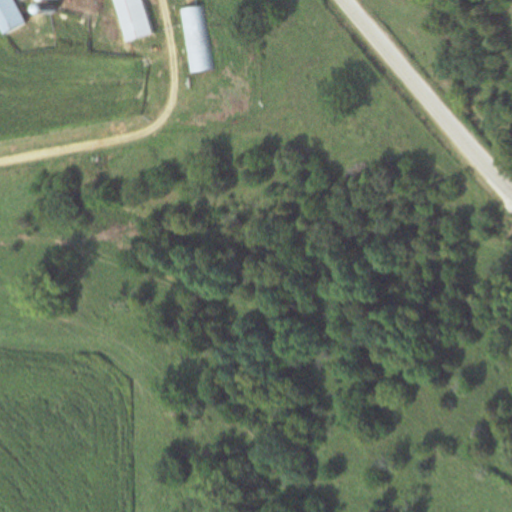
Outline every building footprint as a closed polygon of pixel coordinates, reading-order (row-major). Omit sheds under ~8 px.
[(5,0),(0,0),(0,28),(17,19),(5,0)] [(100,0),(112,38),(141,30),(132,0),(100,0)] [(122,0),(135,43),(166,34),(156,0),(122,0)] [(168,6),(177,70),(205,66),(196,2),(168,6)] [(195,75),(222,71),(213,6),(186,10),(195,75)]
